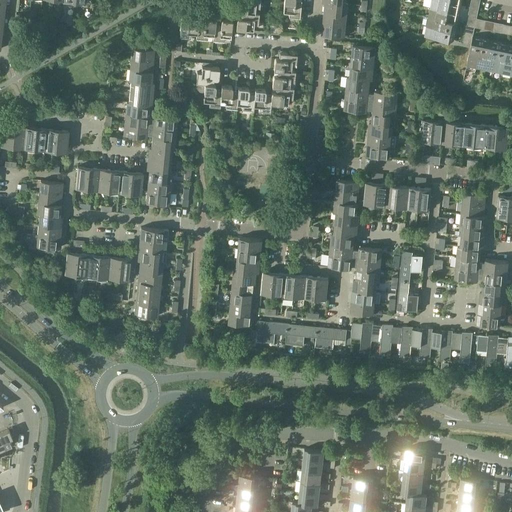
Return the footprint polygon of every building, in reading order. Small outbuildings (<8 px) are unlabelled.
[(255,12),(255,7),(259,7),(259,0),(242,0),(241,0),(239,1),(238,2),(237,11),(241,12),(241,11),(255,12)] [(283,0),(284,1),(283,8),(283,11),(289,11),(289,15),(299,17),(301,0),(283,0)] [(452,2),(440,0),(431,0),(430,7),(451,11),(457,13),(459,4),(452,2)] [(346,3),(325,1),(324,12),(345,14),(346,3)] [(451,11),(430,7),(429,16),(449,20),(455,21),(457,13),(451,11)] [(241,11),(241,12),(241,17),(239,17),(237,17),(236,19),(235,28),(253,29),(254,23),(258,24),(259,12),(255,12),(241,11)] [(345,14),(324,12),(323,23),(344,25),(345,14)] [(198,20),(199,16),(190,15),(188,15),(188,17),(187,19),(181,18),(179,35),(190,37),(191,32),(196,33),(197,33),(198,20)] [(197,33),(196,33),(196,37),(197,37),(207,38),(207,34),(213,35),(215,21),(215,22),(216,17),(207,16),(205,17),(204,19),(204,20),(198,20),(197,33)] [(429,16),(427,25),(447,29),(453,30),(455,21),(449,20),(429,16)] [(213,35),(213,39),(214,39),(224,40),(224,36),(230,36),(232,19),(224,18),(222,19),(221,20),(221,22),(215,22),(215,21),(213,35)] [(344,25),(323,23),(322,34),(343,36),(344,25)] [(447,29),(427,25),(425,34),(445,38),(452,40),(453,30),(447,29)] [(480,47),(482,39),(472,37),(471,45),(467,64),(476,66),(480,47)] [(491,41),(482,39),(480,47),(476,66),(485,68),(489,49),(491,41)] [(489,49),(485,68),(494,70),(498,51),(499,43),(491,41),(489,49)] [(352,55),(375,57),(376,46),(351,43),(350,47),(353,47),(352,55)] [(508,45),(499,43),(498,51),(494,70),(503,71),(506,53),(508,45)] [(506,53),(503,71),(511,73),(511,70),(511,45),(508,45),(506,53)] [(132,47),(131,58),(154,60),(155,49),(132,47)] [(291,70),(291,64),(296,64),(297,54),(279,52),(279,58),(277,58),(275,58),(274,60),(273,69),(278,69),(291,70)] [(349,62),(349,65),(374,68),(375,57),(352,55),(351,62),(349,62)] [(154,60),(131,58),(130,69),(153,71),(154,60)] [(219,67),(210,66),(203,66),(202,65),(201,72),(197,71),(196,82),(213,84),(213,83),(214,78),(216,78),(218,77),(218,76),(219,67)] [(374,68),(349,65),(348,69),(351,69),(350,76),(373,78),(374,68)] [(153,71),(130,69),(129,80),(131,80),(151,82),(153,71)] [(278,69),(277,75),(275,74),(274,75),(273,77),(272,85),(276,86),(276,85),(289,87),(289,86),(290,81),(294,81),(295,70),(291,70),(278,69)] [(347,83),(346,87),(369,89),(372,89),(373,78),(350,76),(349,83),(347,83)] [(154,82),(151,82),(131,80),(130,91),(153,93),(154,82)] [(199,91),(204,92),(203,100),(209,101),(209,105),(220,106),(220,102),(221,88),(215,88),(216,86),(215,84),(213,83),(213,84),(196,82),(195,86),(199,91)] [(221,84),(221,88),(220,102),(226,102),(225,106),(237,108),(237,103),(238,90),(232,89),(232,88),(232,86),(230,85),(221,84)] [(272,92),(271,93),(270,102),(271,102),(287,104),(288,97),(292,98),(293,88),(293,87),(289,86),(289,87),(276,85),(276,86),(275,91),(274,91),(272,92)] [(238,86),(238,90),(237,103),(243,104),(242,108),(253,109),(254,105),(253,105),(255,92),(254,92),(249,91),(249,89),(248,87),(247,87),(238,86)] [(255,87),(254,92),(255,92),(253,105),(254,105),(259,106),(259,110),(270,111),(271,102),(270,102),(271,93),(265,93),(266,91),(265,89),(263,88),(255,87)] [(369,89),(346,87),(346,90),(348,90),(348,98),(368,100),(369,89)] [(375,89),(375,92),(374,100),(397,103),(398,92),(375,89)] [(130,91),(129,101),(149,103),(152,104),(153,93),(130,91)] [(368,100),(348,98),(347,105),(345,105),(344,108),(367,111),(368,100)] [(374,100),(373,109),(373,111),(396,113),(397,103),(374,100)] [(126,101),(125,112),(148,114),(149,103),(129,101),(126,101)] [(396,113),(373,111),(371,111),(369,121),(392,124),(395,124),(396,113)] [(148,114),(125,112),(124,123),(147,125),(148,114)] [(155,115),(154,117),(153,126),(176,128),(177,117),(155,115)] [(431,140),(433,119),(422,118),(420,141),(424,141),(424,139),(431,140)] [(444,120),(433,119),(431,140),(438,140),(438,142),(442,143),(444,120)] [(455,121),(444,120),(442,143),(445,143),(446,141),(453,142),(455,121)] [(369,121),(368,132),(391,135),(392,124),(369,121)] [(465,122),(455,121),(453,142),(460,142),(460,145),(463,145),(465,122)] [(476,123),(465,122),(463,145),(467,145),(467,143),(474,144),(476,123)] [(147,125),(124,123),(123,134),(146,136),(147,125)] [(476,123),(474,144),(481,144),(481,147),(485,147),(487,124),(476,123)] [(12,145),(14,125),(3,124),(1,144),(12,145)] [(498,125),(487,124),(485,147),(488,147),(489,145),(496,146),(498,125)] [(25,126),(14,125),(12,145),(23,146),(25,126)] [(509,127),(498,125),(496,146),(503,147),(503,149),(507,149),(509,127)] [(36,127),(25,126),(23,146),(34,147),(36,127)] [(153,126),(152,136),(175,139),(176,128),(153,126)] [(36,127),(34,147),(44,148),(47,128),(36,127)] [(47,128),(44,148),(55,150),(57,129),(47,128)] [(57,129),(55,150),(66,151),(68,130),(57,129)] [(391,135),(368,132),(367,143),(390,145),(391,135)] [(175,139),(152,136),(151,147),(172,149),(174,149),(175,139)] [(390,145),(367,143),(366,154),(389,156),(390,145)] [(149,147),(148,158),(170,160),(172,149),(151,147),(149,147)] [(430,155),(429,163),(440,164),(440,156),(430,155)] [(170,160),(148,158),(147,168),(149,169),(169,171),(170,160)] [(86,187),(88,167),(77,166),(75,186),(86,187)] [(99,168),(88,167),(86,187),(97,188),(99,168)] [(99,168),(97,188),(108,190),(110,169),(99,168)] [(110,169),(108,190),(119,191),(121,170),(110,169)] [(149,169),(148,179),(171,182),(172,171),(169,171),(149,169)] [(121,170),(119,191),(129,192),(132,171),(121,170)] [(143,172),(132,171),(129,192),(140,193),(143,172)] [(337,178),(336,189),(359,192),(360,181),(337,178)] [(171,182),(148,179),(147,190),(170,192),(171,182)] [(40,180),(39,191),(62,193),(63,182),(40,180)] [(375,203),(377,182),(366,181),(364,204),(368,204),(368,202),(375,203)] [(388,183),(377,182),(375,203),(382,204),(382,206),(386,206),(388,183)] [(399,185),(388,183),(386,206),(389,206),(389,204),(397,205),(399,185)] [(409,186),(399,185),(397,205),(404,206),(404,208),(407,208),(409,186)] [(409,186),(407,208),(411,209),(411,206),(418,207),(420,187),(409,186)] [(420,187),(418,207),(425,208),(425,210),(429,210),(431,188),(420,187)] [(359,192),(336,189),(335,200),(358,203),(359,192)] [(170,192),(147,190),(146,201),(169,203),(170,192)] [(62,193),(39,191),(38,202),(61,204),(62,193)] [(462,202),(485,204),(486,193),(463,191),(462,202)] [(505,191),(504,195),(499,194),(497,217),(500,218),(501,215),(508,216),(510,196),(510,192),(505,191)] [(358,203),(335,200),(334,211),(336,211),(357,213),(358,203)] [(61,204),(38,202),(37,212),(39,213),(60,215),(61,204)] [(462,202),(461,213),(484,215),(485,204),(462,202)] [(359,213),(357,213),(336,211),(335,222),(358,224),(359,213)] [(39,213),(38,223),(61,226),(62,215),(60,215),(39,213)] [(484,215),(461,213),(460,223),(462,224),(483,226),(484,215)] [(442,222),(439,221),(438,221),(437,232),(446,233),(447,223),(447,222),(442,222)] [(358,224),(335,222),(334,233),(355,235),(357,235),(358,224)] [(38,223),(37,234),(60,236),(61,226),(38,223)] [(462,224),(461,234),(484,237),(485,226),(483,226),(462,224)] [(140,238),(163,240),(164,229),(166,230),(166,229),(141,227),(140,238)] [(355,235),(334,233),(332,232),(331,243),(353,245),(355,235)] [(60,236),(37,234),(36,245),(59,247),(60,236)] [(484,237),(461,234),(460,245),(481,247),(483,247),(484,237)] [(239,248),(262,250),(263,239),(237,236),(237,237),(240,237),(239,248)] [(140,238),(138,248),(161,251),(163,240),(140,238)] [(353,245),(331,243),(330,254),(352,256),(353,245)] [(458,245),(457,256),(480,258),(481,247),(460,245),(458,245)] [(358,257),(381,259),(382,248),(360,246),(358,257)] [(161,251),(138,248),(137,259),(140,259),(160,261),(161,251)] [(262,250),(239,248),(238,258),(261,261),(262,250)] [(410,251),(407,250),(403,250),(400,280),(410,280),(411,269),(421,270),(423,254),(410,253),(410,251)] [(75,273),(77,252),(66,251),(64,272),(75,273)] [(77,252),(75,273),(86,274),(88,254),(77,252)] [(97,275),(99,255),(88,254),(86,274),(97,275)] [(352,256),(330,254),(329,265),(351,267),(352,256)] [(110,256),(99,255),(97,275),(108,276),(110,256)] [(121,257),(110,256),(108,276),(118,277),(121,257)] [(457,256),(456,266),(479,269),(480,258),(457,256)] [(121,257),(118,277),(129,278),(132,258),(121,257)] [(358,257),(357,268),(379,270),(381,259),(358,257)] [(261,261),(238,258),(236,269),(257,271),(259,271),(261,261)] [(506,260),(486,258),(485,269),(505,271),(506,260)] [(163,262),(160,261),(140,259),(139,270),(162,272),(163,262)] [(479,269),(456,266),(455,277),(478,280),(479,269)] [(356,278),(377,280),(378,280),(379,270),(357,268),(356,278)] [(234,269),(233,280),(256,282),(257,271),(236,269),(234,269)] [(485,269),(484,280),(504,282),(505,271),(485,269)] [(162,272),(139,270),(138,281),(161,283),(162,272)] [(272,292),(274,272),(263,271),(261,291),(272,292)] [(274,272),(272,292),(283,293),(285,273),(274,272)] [(285,273),(283,293),(294,294),(296,274),(285,273)] [(307,275),(296,274),(294,294),(305,295),(307,275)] [(317,276),(307,275),(305,295),(315,296),(317,276)] [(317,276),(315,296),(326,298),(328,277),(317,276)] [(354,278),(353,289),(376,291),(377,280),(356,278),(354,278)] [(256,282),(233,280),(232,290),(255,293),(256,282)] [(410,280),(400,280),(397,309),(404,310),(404,308),(417,309),(419,293),(408,292),(410,280)] [(484,280),(482,291),(503,293),(504,282),(484,280)] [(138,281),(137,292),(160,294),(161,283),(138,281)] [(353,289),(352,299),(375,302),(376,291),(353,289)] [(255,293),(232,290),(231,301),(254,303),(255,293)] [(503,293),(482,291),(480,290),(479,301),(502,304),(503,293)] [(137,292),(136,302),(159,305),(160,294),(137,292)] [(375,302),(352,299),(351,311),(373,313),(375,302)] [(231,301),(230,312),(253,314),(254,303),(231,301)] [(479,301),(478,312),(480,312),(501,314),(502,304),(479,301)] [(159,305),(136,302),(134,313),(132,313),(158,316),(159,305)] [(253,314),(230,312),(229,323),(252,325),(253,314)] [(504,315),(501,314),(480,312),(479,323),(503,326),(504,315)] [(287,333),(288,323),(258,320),(256,340),(274,342),(275,332),(287,333)] [(373,324),(373,322),(366,321),(365,323),(352,322),(351,337),(361,339),(360,350),(370,351),(371,339),(373,324)] [(316,336),(317,326),(288,323),(287,333),(286,343),(304,345),(305,334),(316,336)] [(392,326),(393,326),(393,324),(385,323),(385,325),(373,324),(371,339),(381,340),(380,352),(390,353),(391,341),(392,326)] [(412,328),(413,328),(413,326),(405,325),(405,327),(393,326),(392,326),(391,341),(401,342),(400,354),(410,355),(411,343),(412,328)] [(333,348),(334,337),(346,338),(347,329),(317,326),(316,336),(315,346),(333,348)] [(432,330),(433,328),(425,327),(425,329),(413,328),(412,328),(411,343),(421,344),(420,356),(430,357),(431,345),(432,330)] [(452,332),(453,330),(445,329),(445,331),(432,330),(431,345),(441,346),(440,358),(450,359),(451,347),(452,332)] [(469,361),(472,334),(472,332),(465,331),(465,333),(452,332),(451,347),(461,348),(460,360),(469,361)] [(498,336),(499,336),(499,334),(491,333),(491,335),(478,334),(477,350),(487,351),(486,363),(496,364),(497,352),(498,336)] [(511,335),(511,337),(499,336),(498,336),(497,352),(507,353),(506,365),(511,365),(511,335)] [(9,429),(0,432),(0,457),(0,458),(0,457),(0,449),(11,444),(9,439),(12,437),(9,429)] [(305,448),(304,459),(323,461),(325,450),(305,448)] [(407,448),(405,459),(425,461),(426,450),(407,448)] [(304,459),(303,470),(322,472),(323,461),(304,459)] [(425,461),(405,459),(404,470),(424,472),(425,461)] [(303,470),(301,480),(321,482),(322,472),(303,470)] [(424,472),(404,470),(403,481),(422,483),(424,472)] [(240,473),(239,484),(259,486),(260,475),(240,473)] [(354,475),(352,486),(372,488),(373,478),(354,475)] [(461,477),(460,488),(479,490),(480,479),(461,477)] [(301,480),(300,491),(319,494),(321,482),(301,480)] [(422,483),(403,481),(402,492),(407,492),(421,493),(422,483)] [(259,486),(239,484),(238,495),(257,497),(259,486)] [(352,486),(351,497),(371,499),(372,488),(352,486)] [(479,490),(460,488),(458,498),(478,501),(479,490)] [(300,491),(299,502),(312,504),(318,505),(319,494),(300,491)] [(407,492),(406,503),(426,505),(427,494),(421,493),(407,492)] [(238,495),(236,506),(256,508),(257,497),(238,495)] [(351,497),(350,508),(370,510),(371,499),(351,497)] [(458,498),(457,509),(477,511),(478,501),(458,498)] [(311,511),(312,504),(299,502),(293,501),(291,511),(311,511)] [(406,503),(405,511),(424,511),(426,505),(406,503)]
